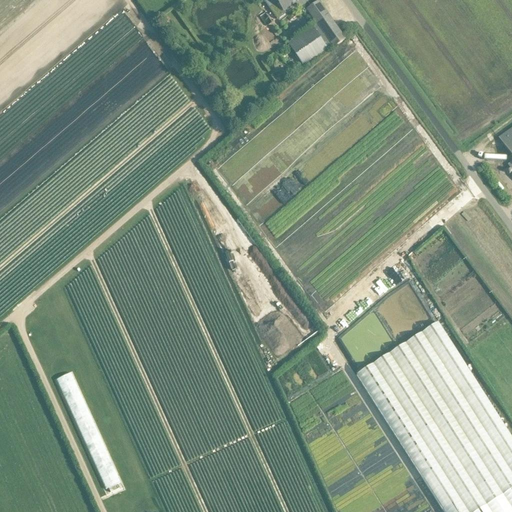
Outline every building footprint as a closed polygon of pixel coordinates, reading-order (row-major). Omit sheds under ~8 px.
[(274,0),(277,5),(272,9),(279,19),(286,14),(284,11),(295,3),(299,9),(307,3),(304,0),(274,0)] [(289,44),(304,66),(334,46),(335,47),(345,40),(319,2),(308,10),(318,24),(289,44)] [(511,129),(507,133),(498,139),(511,158),(511,163),(508,166),(511,172),(511,129)] [(511,511),(511,439),(438,323),(357,375),(443,511),(511,511)] [(103,494),(121,487),(75,371),(57,378),(103,494)] [(327,417),(332,425),(343,422),(338,426),(339,430),(334,431),(348,452),(328,465),(327,464),(329,458),(320,455),(346,495),(376,476),(377,479),(381,476),(377,469),(402,463),(344,372),(323,384),(329,386),(338,380),(343,399),(354,392),(358,399),(353,415),(349,407),(338,414),(345,416),(338,420),(338,421),(327,417)] [(301,405),(315,453),(319,452),(316,442),(325,440),(324,437),(329,436),(326,426),(325,427),(322,416),(317,418),(315,411),(312,412),(313,417),(305,419),(301,404),(301,405)]
